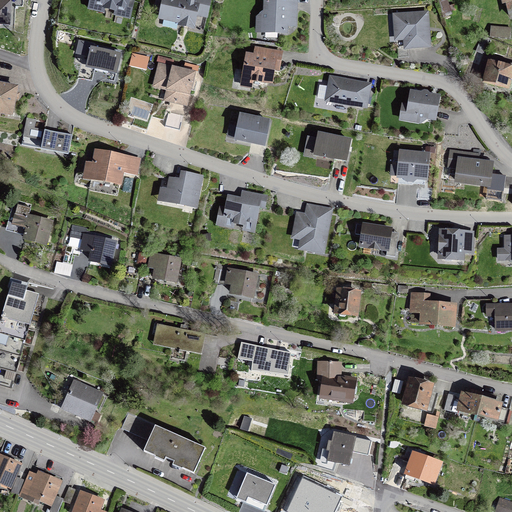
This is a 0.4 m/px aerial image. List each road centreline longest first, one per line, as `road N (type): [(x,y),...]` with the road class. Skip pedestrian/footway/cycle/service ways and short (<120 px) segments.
road 1 (residential): [(511,216),(451,217),(287,186),(79,117),(45,86),(38,19),(48,0)]
road 2 (residential): [(0,261),(165,311),(383,360)]
road 3 (residential): [(511,157),(489,142),(458,93),(334,64),(319,42),(318,0)]
road 4 (secondary): [(0,423),(191,511)]
road 5 (residential): [(383,360),(511,391)]
road 6 (residential): [(379,488),(383,360)]
